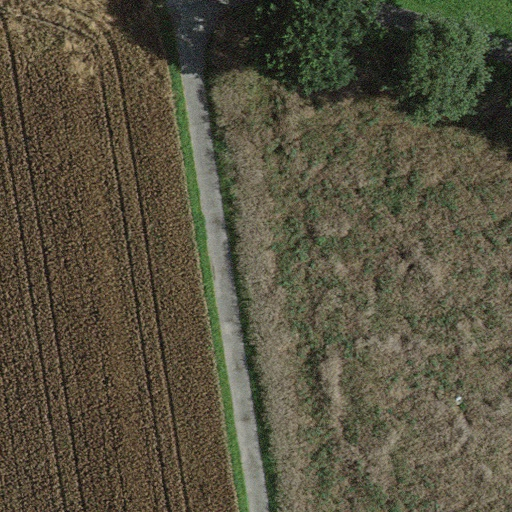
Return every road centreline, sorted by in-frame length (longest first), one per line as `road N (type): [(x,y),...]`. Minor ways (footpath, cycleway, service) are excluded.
road 1 (track): [(185,0),(263,511)]
road 2 (track): [(322,0),(511,55)]
